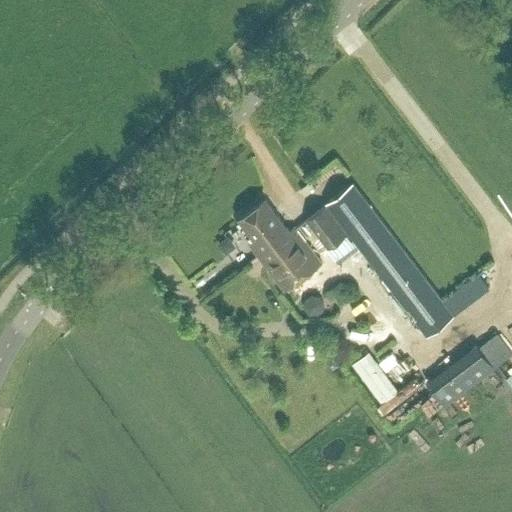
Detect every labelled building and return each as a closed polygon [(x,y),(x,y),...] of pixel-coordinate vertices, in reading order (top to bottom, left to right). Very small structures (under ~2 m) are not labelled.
[(426,332),(453,312),(383,221),(353,182),(327,202),(327,203),(426,332)] [(290,229),(289,229),(265,197),(238,217),(255,239),(249,243),(257,253),(290,229)] [(348,230),(327,203),(308,217),(329,245),(348,230)] [(290,229),(257,253),(284,289),(321,260),(294,225),(289,229),(290,229)] [(234,231),(222,237),(228,248),(239,243),(234,231)] [(483,340),(434,374),(452,400),(501,366),(483,340)] [(384,400),(402,388),(373,346),(356,358),(384,400)]
